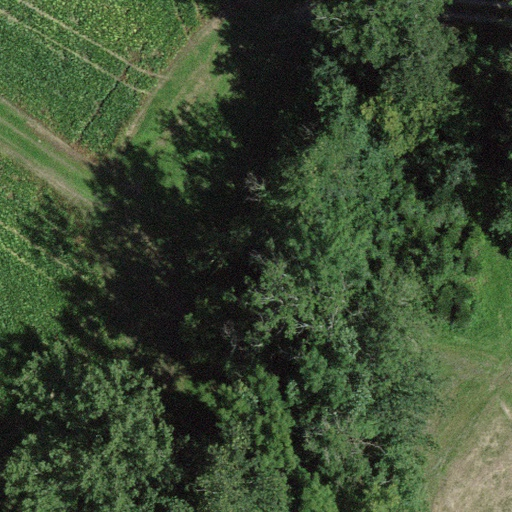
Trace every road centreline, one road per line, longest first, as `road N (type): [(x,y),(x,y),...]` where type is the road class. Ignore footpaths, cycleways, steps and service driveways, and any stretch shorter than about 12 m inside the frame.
road 1 (track): [(87,184),(303,15),(466,1),(511,12)]
road 2 (track): [(511,381),(392,315),(245,265),(87,184)]
